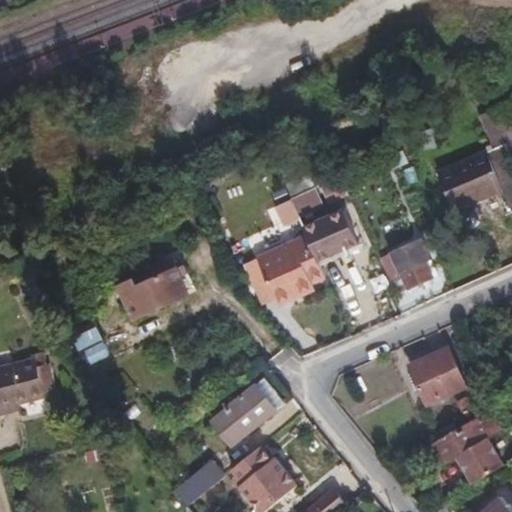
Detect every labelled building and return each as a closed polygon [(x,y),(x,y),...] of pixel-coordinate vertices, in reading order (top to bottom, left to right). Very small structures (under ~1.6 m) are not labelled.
[(511,111),(491,121),(504,151),(511,169),(511,111)] [(511,169),(504,151),(435,182),(451,219),(499,199),(509,223),(511,221),(511,169)] [(292,210),(276,218),(283,234),(300,227),(292,210)] [(344,219),(317,230),(329,258),(355,246),(344,219)] [(175,222),(154,230),(164,255),(185,247),(175,222)] [(326,287),(308,247),(260,268),(278,309),(280,316),(308,304),(305,296),(313,292),(326,287)] [(423,249),(381,267),(397,304),(435,288),(428,271),(431,269),(423,249)] [(278,309),(260,268),(248,274),(265,314),(278,309)] [(137,290),(121,297),(137,330),(190,307),(178,279),(139,296),(137,290)] [(316,300),(313,292),(305,296),(308,304),(316,300)] [(98,321),(64,333),(72,359),(107,348),(98,321)] [(449,362),(412,378),(429,416),(466,400),(449,362)] [(5,420),(21,417),(47,411),(37,374),(0,383),(0,431),(7,429),(5,420)] [(277,422),(257,396),(213,432),(234,458),(277,422)] [(21,417),(5,420),(7,429),(23,426),(21,417)] [(495,423),(436,458),(446,475),(460,467),(490,449),(505,440),(495,423)] [(490,449),(460,467),(476,494),(507,477),(490,449)] [(267,456),(248,472),(258,484),(241,498),(253,511),(281,511),(300,496),(280,472),(267,483),(264,479),(277,468),(267,456)] [(209,476),(177,502),(185,511),(196,511),(222,491),(209,476)] [(344,511),(335,500),(319,511),(344,511)]
